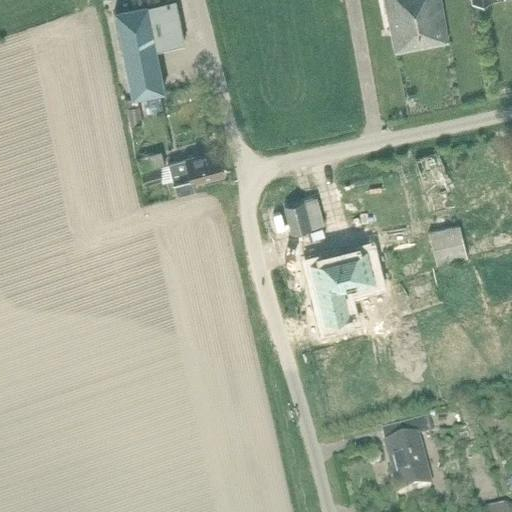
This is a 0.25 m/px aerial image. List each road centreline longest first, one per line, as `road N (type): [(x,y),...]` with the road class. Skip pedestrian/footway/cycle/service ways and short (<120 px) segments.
road 1 (unclassified): [(327,511),(239,176)]
road 2 (unclassified): [(239,176),(511,117)]
road 3 (unclassified): [(239,176),(196,0)]
